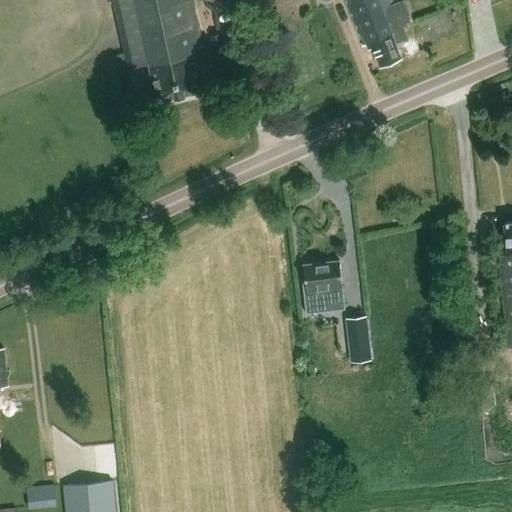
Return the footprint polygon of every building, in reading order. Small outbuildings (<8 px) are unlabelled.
[(201,0),(202,0),(203,0),(113,0),(128,67),(149,61),(157,96),(158,99),(200,90),(202,85),(196,57),(204,55),(191,0),(201,0)] [(401,24),(411,21),(403,1),(392,5),(389,0),(345,0),(362,45),(371,42),(379,65),(400,57),(395,43),(406,38),(401,24)] [(210,35),(214,53),(226,50),(222,32),(210,35)] [(511,224),(505,225),(508,253),(500,254),(501,265),(499,266),(508,346),(511,345),(511,224)] [(342,286),(339,259),(303,263),(306,289),(303,289),(306,312),(307,312),(306,310),(319,308),(319,306),(343,303),(343,308),(345,308),(344,302),(341,302),(339,286),(342,286)] [(368,344),(365,316),(350,318),(353,346),(368,344)] [(480,384),(482,406),(495,405),(494,383),(480,384)] [(63,485),(66,511),(116,511),(113,479),(63,485)] [(56,504),(54,483),(27,486),(29,507),(56,504)]
